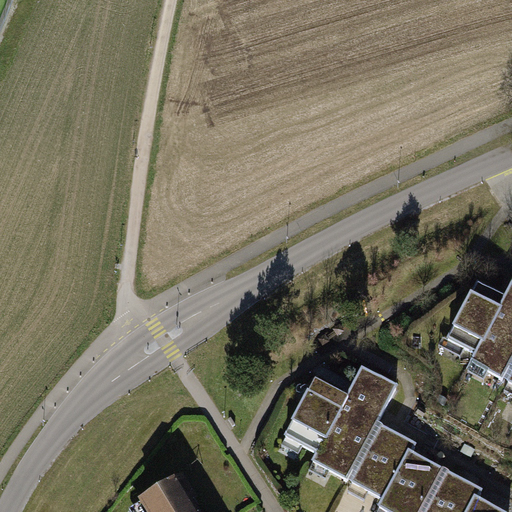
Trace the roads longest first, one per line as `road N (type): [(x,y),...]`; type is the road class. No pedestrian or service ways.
road 1 (tertiary): [(511,155),(262,277),(163,339),(98,388),(32,466),(11,511)]
road 2 (track): [(146,313),(124,301),(172,0)]
